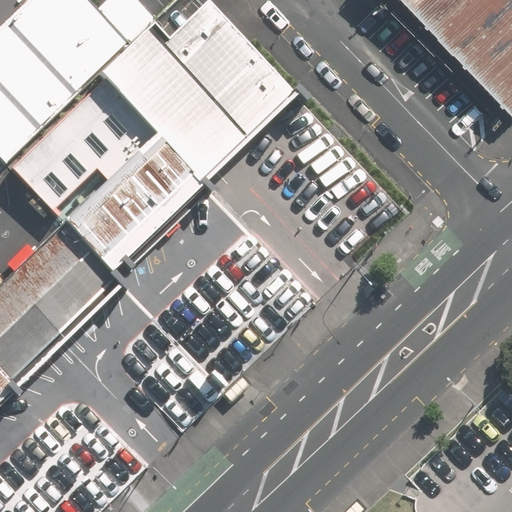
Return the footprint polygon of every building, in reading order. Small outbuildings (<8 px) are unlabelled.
[(0,0),(0,22),(22,0),(0,0)] [(22,0),(0,22),(0,157),(8,165),(13,160),(98,76),(156,18),(137,0),(105,0),(98,7),(91,0),(22,0)] [(287,88),(201,0),(175,0),(156,18),(98,76),(140,119),(158,137),(196,176),(287,88)] [(511,0),(412,0),(511,105),(511,0)] [(140,119),(98,76),(13,160),(54,202),(140,119)] [(105,265),(196,176),(158,137),(67,226),(105,265)] [(107,285),(52,228),(0,278),(0,366),(12,379),(107,285)] [(12,379),(0,366),(0,390),(12,379)] [(248,387),(241,380),(224,397),(231,405),(248,387)]
